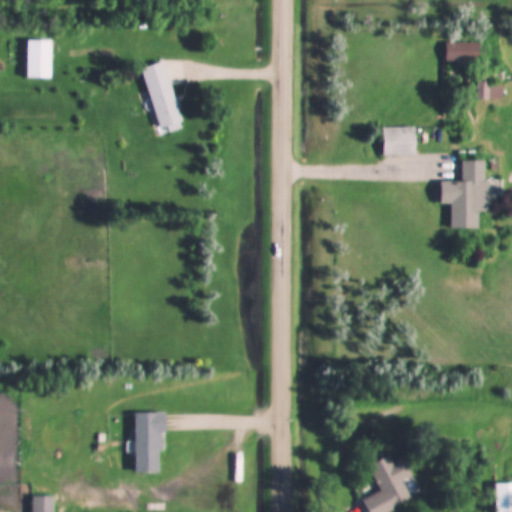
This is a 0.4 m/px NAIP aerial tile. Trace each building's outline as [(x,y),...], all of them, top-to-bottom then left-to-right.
[(27,78),(52,78),(52,40),(27,40),(27,78)] [(141,69),(159,130),(182,123),(164,62),(141,69)] [(488,75),(477,75),(477,100),(488,100),(488,75)] [(416,156),(416,128),(383,128),(383,156),(416,156)] [(452,229),(479,229),(479,197),(486,197),(486,161),(462,161),(462,182),(441,182),(441,205),(452,205),(452,229)] [(162,472),(162,412),(134,413),(134,472),(162,472)] [(495,511),(511,511),(511,483),(496,483),(495,511)]
